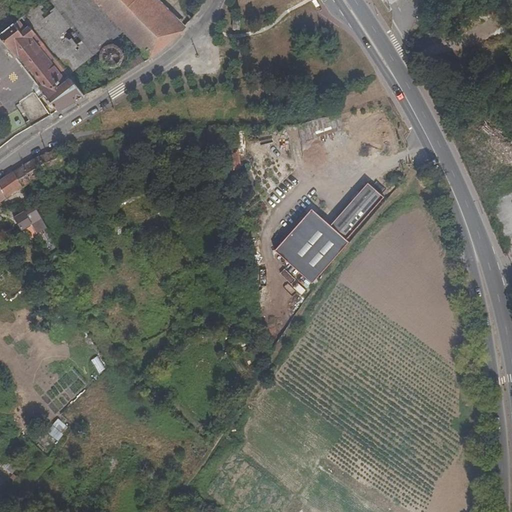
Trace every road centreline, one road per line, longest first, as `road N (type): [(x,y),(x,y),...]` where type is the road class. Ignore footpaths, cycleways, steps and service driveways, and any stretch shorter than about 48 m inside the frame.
road 1 (track): [(389,79),(304,115),(29,144)]
road 2 (secondary): [(453,190),(494,383),(500,511)]
road 3 (residential): [(219,0),(165,59),(0,167)]
road 4 (secondary): [(511,360),(490,270),(453,190)]
road 5 (secondary): [(338,0),(434,147)]
road 6 (secondary): [(434,147),(354,0)]
